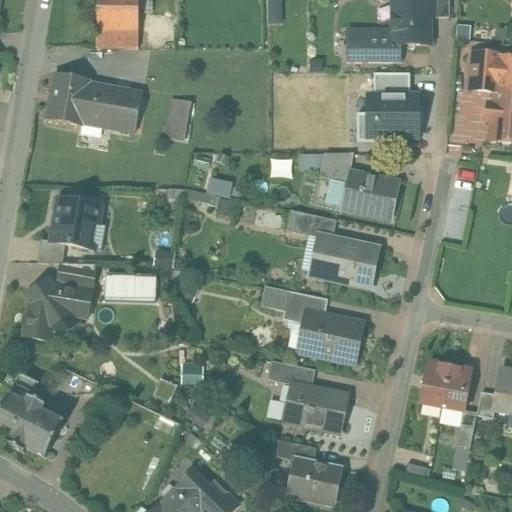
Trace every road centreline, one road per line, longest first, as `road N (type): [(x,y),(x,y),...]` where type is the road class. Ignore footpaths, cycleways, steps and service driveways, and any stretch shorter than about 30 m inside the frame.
road 1 (residential): [(43,0),(0,250)]
road 2 (residential): [(413,310),(369,511)]
road 3 (residential): [(413,310),(443,165)]
